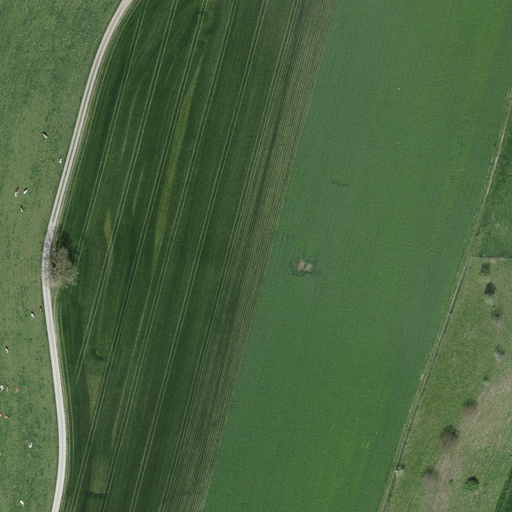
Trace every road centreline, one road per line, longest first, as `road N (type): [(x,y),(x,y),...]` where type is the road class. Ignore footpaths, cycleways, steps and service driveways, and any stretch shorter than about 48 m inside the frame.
road 1 (track): [(54,511),(63,472),(44,273),(50,230),(101,49),(126,0)]
road 2 (track): [(511,95),(379,511)]
